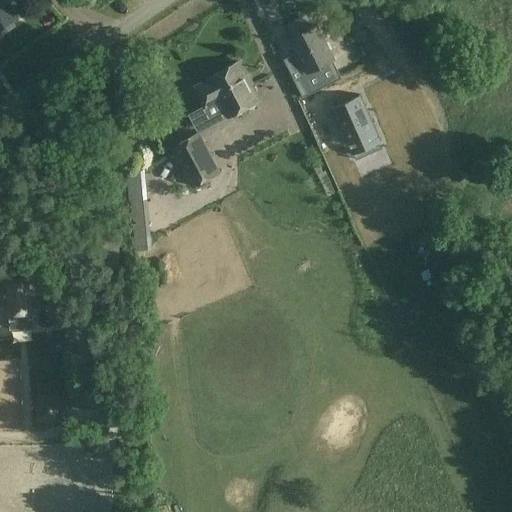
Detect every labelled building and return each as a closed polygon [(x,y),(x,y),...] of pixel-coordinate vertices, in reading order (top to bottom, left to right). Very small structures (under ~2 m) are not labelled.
[(6,0),(0,0),(0,28),(0,29),(3,33),(15,25),(12,21),(18,16),(6,0)] [(316,25),(290,37),(308,72),(333,59),(316,25)] [(207,77),(208,79),(193,87),(204,107),(213,101),(217,108),(222,105),(228,117),(259,100),(237,61),(207,77)] [(336,105),(334,106),(355,153),(357,152),(359,158),(385,146),(383,141),(384,140),(364,93),(362,93),(363,94),(336,106),(336,105)] [(192,186),(218,172),(198,133),(171,147),(192,186)] [(144,169),(127,178),(129,200),(131,200),(147,198),(144,169)] [(150,235),(147,198),(131,200),(134,237),(150,235)] [(32,326),(31,314),(38,314),(35,275),(2,277),(2,284),(5,284),(6,286),(0,286),(0,306),(5,306),(5,310),(3,310),(4,316),(9,316),(10,328),(32,326)] [(62,421),(62,398),(40,398),(39,420),(62,421)] [(0,511),(38,511),(41,445),(29,444),(30,429),(25,428),(24,449),(0,448),(0,511)]
